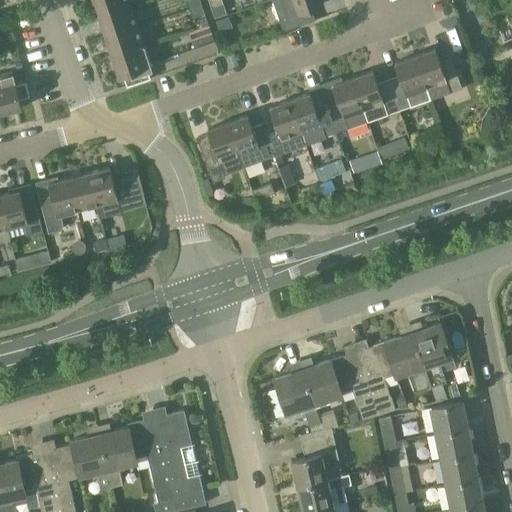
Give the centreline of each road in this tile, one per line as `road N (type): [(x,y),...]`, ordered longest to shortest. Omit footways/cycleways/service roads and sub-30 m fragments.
road 1 (residential): [(128,133),(155,110),(335,50),(367,26)]
road 2 (residential): [(219,349),(469,264)]
road 3 (residential): [(0,415),(219,349)]
road 4 (residential): [(511,469),(469,264)]
road 5 (secondary): [(336,250),(511,191)]
road 6 (residential): [(203,281),(175,172),(128,133)]
road 7 (unclassified): [(255,511),(219,349)]
road 8 (secondary): [(208,305),(336,250)]
road 9 (secondary): [(336,250),(321,247),(203,281)]
road 10 (secondary): [(203,281),(88,322),(80,333)]
road 11 (secondary): [(80,333),(92,339),(208,305)]
road 12 (residential): [(98,118),(73,89),(44,0)]
